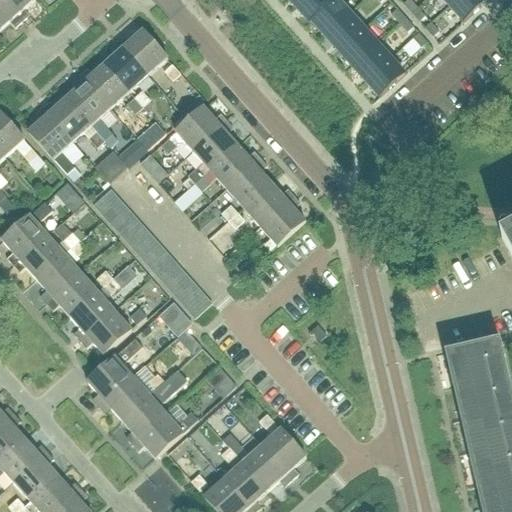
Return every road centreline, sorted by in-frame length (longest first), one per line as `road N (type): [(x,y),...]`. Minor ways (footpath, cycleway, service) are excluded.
road 1 (residential): [(400,429),(344,204),(166,0)]
road 2 (residential): [(360,464),(246,328),(321,258)]
road 3 (residential): [(128,511),(0,373)]
road 4 (residential): [(386,129),(511,19)]
